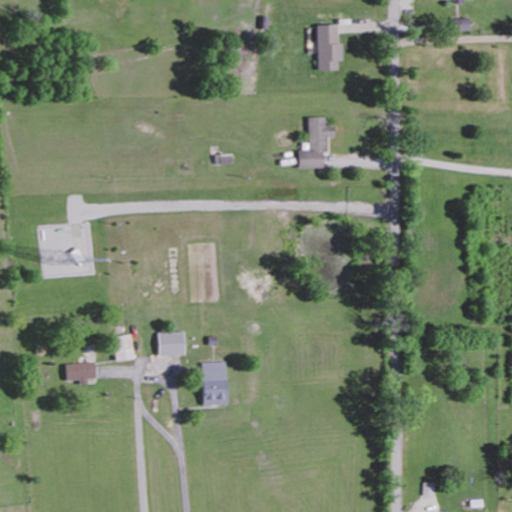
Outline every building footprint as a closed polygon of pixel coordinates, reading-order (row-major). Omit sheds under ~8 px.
[(316,70),(336,69),(336,60),(341,60),(340,43),(335,43),(335,24),(314,25),(316,70)] [(295,150),(295,168),(322,168),(322,152),(326,152),(325,137),(329,137),(329,117),(307,117),(307,150),(295,150)] [(179,248),(167,248),(168,294),(181,294),(179,248)] [(182,331),(155,332),(156,355),(182,354),(182,331)] [(130,334),(111,337),(114,362),(134,359),(130,334)] [(224,362),(200,362),(199,405),(223,405),(224,362)] [(63,364),(64,381),(94,380),(93,363),(63,364)]
